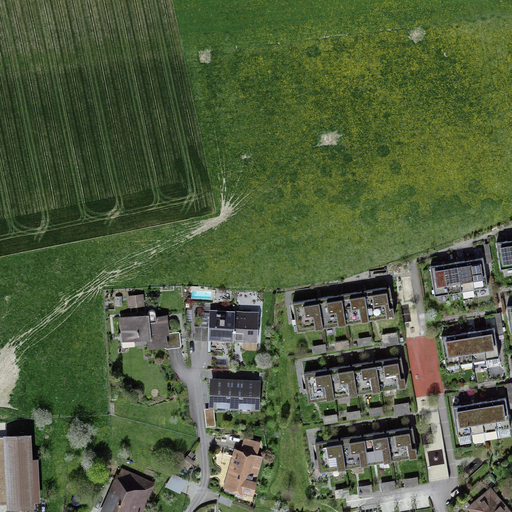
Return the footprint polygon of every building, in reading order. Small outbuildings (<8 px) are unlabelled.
[(511,240),(497,243),(501,268),(511,266),(511,240)] [(483,257),(470,259),(475,288),(488,286),(483,257)] [(470,259),(457,262),(461,291),(475,288),(470,259)] [(457,262),(444,264),(448,293),(461,291),(457,262)] [(444,264),(430,266),(435,295),(448,293),(444,264)] [(388,287),(364,290),(369,319),(395,315),(393,303),(390,286),(388,287)] [(147,307),(145,290),(128,292),(130,309),(147,307)] [(358,291),(341,294),(346,323),(369,319),(364,290),(362,291),(358,291)] [(346,323),(341,294),(340,294),(335,295),(318,298),(323,327),(346,323)] [(323,327),(318,298),(317,298),(293,302),(296,322),(297,331),(323,327)] [(195,305),(196,323),(208,323),(208,305),(195,305)] [(121,317),(121,318),(121,319),(123,336),(123,337),(124,337),(147,335),(148,344),(148,345),(149,346),(150,346),(165,344),(165,347),(166,348),(167,348),(180,347),(180,346),(181,346),(181,345),(181,344),(180,333),(180,332),(179,332),(178,332),(168,333),(167,320),(167,319),(166,319),(165,319),(156,319),(155,312),(155,311),(154,310),(153,310),(153,309),(152,309),(151,309),(150,309),(149,310),(148,311),(148,312),(148,313),(148,314),(122,317),(121,317)] [(233,340),(234,315),(234,310),(229,310),(229,314),(225,314),(225,312),(217,312),(210,312),(209,326),(202,326),(201,340),(208,341),(209,337),(216,337),(223,337),(223,340),(233,340)] [(234,315),(233,340),(243,341),(243,338),(250,339),(257,339),(259,314),(251,314),(243,313),(243,315),(234,315)] [(495,327),(481,330),(486,358),(499,356),(495,327)] [(481,330),(468,332),(473,361),(486,358),(481,330)] [(468,332),(455,334),(460,363),(473,361),(468,332)] [(359,334),(359,344),(373,344),(373,335),(359,334)] [(455,334),(442,336),(446,365),(460,363),(455,334)] [(399,357),(375,360),(380,390),(401,386),(406,385),(404,374),(401,356),(399,357)] [(380,390),(375,360),(374,361),(371,361),(353,364),(357,393),(380,390)] [(357,393),(353,364),(350,364),(347,365),(330,368),(334,397),(357,393)] [(334,397),(330,368),(328,368),(304,372),(307,392),(309,401),(334,397)] [(234,406),(235,381),(221,380),(213,380),(212,405),(223,405),(234,406)] [(235,381),(234,406),(245,406),(256,407),(258,382),(247,381),(235,381)] [(493,400),(497,428),(511,426),(506,397),(493,400)] [(479,402),(484,431),(497,428),(493,400),(479,402)] [(466,404),(471,433),(484,431),(479,402),(466,404)] [(453,406),(458,435),(471,433),(466,404),(453,406)] [(215,423),(214,407),(206,407),(207,423),(215,423)] [(410,427),(387,430),(392,459),(417,455),(415,443),(412,426),(410,427)] [(392,459),(387,430),(386,431),(381,431),(364,434),(369,463),(392,459)] [(369,463),(364,434),(363,434),(359,435),(341,438),(346,467),(369,463)] [(27,435),(7,436),(11,505),(31,504),(27,435)] [(319,462),(320,471),(346,467),(341,438),(340,438),(315,442),(319,462)] [(242,453),(237,451),(231,471),(227,485),(252,492),(261,458),(255,456),(259,443),(246,439),(242,453)] [(429,465),(431,480),(449,478),(447,463),(429,465)] [(108,511),(139,511),(152,483),(121,469),(118,477),(121,478),(114,493),(112,492),(104,510),(108,511)] [(181,490),(187,475),(172,470),(166,484),(181,490)] [(491,491),(471,507),(475,511),(508,511),(505,508),(504,509),(495,500),(497,498),(491,491)] [(221,494),(218,500),(230,505),(233,499),(221,494)]
